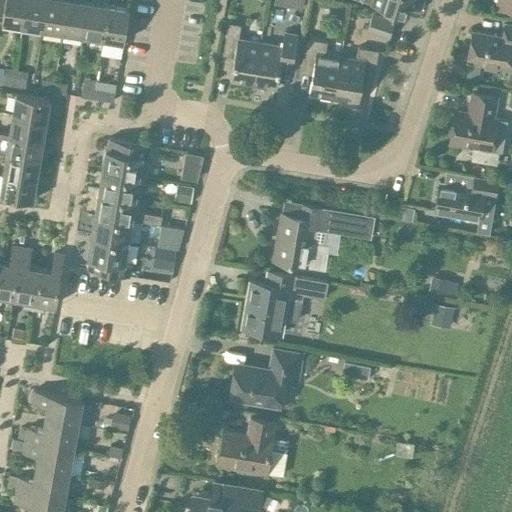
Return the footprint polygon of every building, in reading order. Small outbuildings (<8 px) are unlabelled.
[(23,24),(26,0),(5,0),(3,15),(2,20),(23,24)] [(43,27),(47,0),(26,0),(23,24),(43,27)] [(63,30),(67,0),(47,0),(43,27),(63,30)] [(83,34),(88,0),(86,0),(67,0),(63,30),(83,34)] [(103,37),(108,4),(88,0),(83,34),(103,37)] [(421,8),(423,0),(371,0),(370,3),(405,15),(408,4),(421,8)] [(124,40),(129,7),(108,4),(103,37),(124,40)] [(373,12),(367,29),(388,36),(394,19),(373,12)] [(253,83),(261,41),(239,37),(241,23),(229,21),(223,54),(235,56),(231,79),(253,83)] [(511,23),(505,22),(503,35),(472,29),(467,59),(511,67),(511,63),(511,23)] [(282,45),(261,41),(253,83),(277,87),(280,63),(292,65),(297,33),(285,31),(282,45)] [(334,97),(341,55),(325,52),(327,40),(307,37),(301,71),(313,73),(310,92),(334,97)] [(356,58),(341,55),(334,97),(358,101),(361,81),(373,84),(379,49),(358,46),(356,58)] [(13,84),(15,75),(2,73),(1,82),(13,84)] [(27,77),(15,75),(13,84),(26,86),(27,77)] [(54,91),(55,80),(43,78),(41,89),(54,91)] [(66,93),(68,82),(55,80),(54,91),(66,93)] [(93,97),(95,86),(83,84),(81,95),(93,97)] [(107,99),(108,89),(95,86),(93,97),(107,99)] [(47,118),(50,97),(17,91),(14,112),(47,118)] [(496,96),(473,91),(470,105),(473,106),(472,113),(455,110),(450,141),(474,145),(471,158),(496,163),(498,151),(497,148),(502,149),(508,119),(493,116),(496,96)] [(43,138),(47,118),(14,112),(10,132),(43,138)] [(40,157),(43,138),(10,132),(7,151),(40,157)] [(150,157),(152,145),(126,140),(109,138),(107,150),(107,149),(103,171),(138,176),(142,156),(150,157)] [(37,177),(40,157),(7,151),(4,172),(37,177)] [(188,152),(187,178),(204,178),(205,153),(188,152)] [(135,198),(138,176),(103,171),(100,192),(135,198)] [(33,198),(37,177),(4,172),(0,192),(33,198)] [(495,195),(498,179),(474,174),(472,186),(440,181),(435,210),(479,218),(483,193),(495,195)] [(178,198),(195,202),(199,186),(182,182),(178,198)] [(132,219),(135,198),(100,192),(96,213),(132,219)] [(374,215),(334,208),(303,203),(301,215),(282,212),(274,259),(324,268),(327,249),(324,244),(315,243),(314,245),(311,244),(314,226),(370,235),(374,215)] [(161,223),(162,214),(144,211),(143,221),(161,223)] [(128,240),(132,219),(96,213),(93,234),(128,240)] [(161,224),(158,244),(179,248),(182,227),(161,224)] [(125,261),(128,240),(93,234),(88,268),(105,271),(130,275),(132,262),(125,261)] [(13,295),(21,245),(12,243),(9,260),(0,258),(0,300),(1,301),(2,294),(13,295)] [(33,307),(40,266),(29,264),(32,247),(21,245),(13,295),(25,297),(23,305),(33,307)] [(56,303),(65,253),(54,251),(51,268),(40,266),(33,307),(43,309),(44,301),(56,303)] [(297,288),(299,276),(268,270),(266,282),(250,279),(241,326),(245,327),(245,332),(265,336),(266,330),(281,333),(284,317),(297,319),(301,299),(287,297),(289,287),(297,288)] [(438,302),(434,322),(454,325),(457,306),(438,302)] [(298,380),(302,352),(271,347),(268,367),(235,362),(230,396),(280,404),(284,377),(298,380)] [(78,422),(82,397),(35,389),(32,402),(47,405),(45,416),(78,422)] [(73,446),(78,422),(45,416),(43,428),(28,425),(26,438),(73,446)] [(270,436),(273,420),(250,416),(247,433),(224,429),(218,463),(283,474),(286,452),(269,449),(271,437),(270,436)] [(73,449),(73,446),(26,438),(23,451),(38,454),(36,465),(68,471),(81,474),(85,452),(73,449)] [(64,496),(68,471),(36,465),(34,477),(19,474),(17,488),(64,496)] [(256,511),(260,489),(232,484),(230,498),(198,493),(196,507),(190,506),(188,511),(256,511)] [(60,511),(64,496),(17,488),(14,501),(29,503),(27,511),(60,511)]
